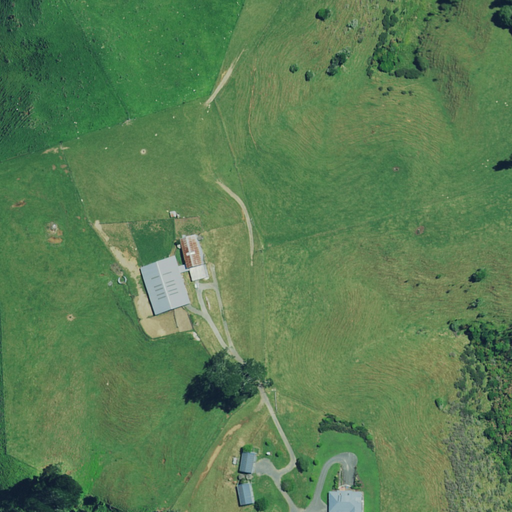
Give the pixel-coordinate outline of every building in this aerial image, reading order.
[(191,268),(206,265),(198,234),(182,238),(190,269),(191,268)] [(192,303),(176,255),(142,267),(158,314),(192,303)] [(206,266),(191,270),(194,280),(209,277),(206,266)] [(257,453),(246,451),(242,471),(254,473),(257,453)] [(255,503),(251,483),(240,485),(243,505),(255,503)] [(363,511),(363,491),(332,491),(331,511),(341,511),(363,511)]
